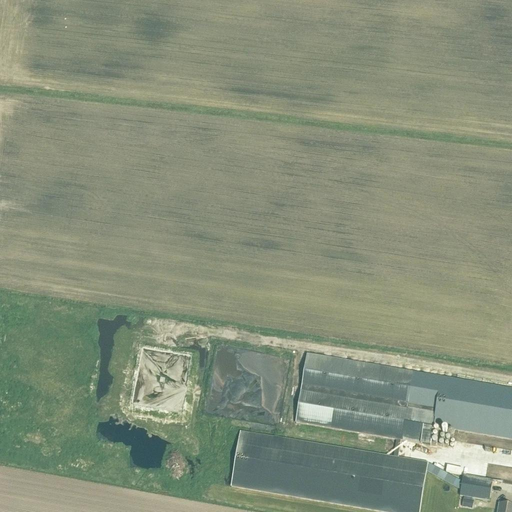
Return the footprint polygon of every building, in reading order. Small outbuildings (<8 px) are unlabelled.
[(441,411),(444,396),(419,390),(415,404),(441,411)] [(511,439),(511,414),(447,403),(443,421),(453,423),(452,428),(511,439)] [(427,445),(430,427),(413,424),(410,442),(427,445)] [(431,427),(428,445),(438,446),(441,429),(431,427)] [(497,489),(498,482),(471,476),(467,497),(496,503),(499,489),(497,489)] [(394,511),(428,511),(430,489),(398,487),(398,493),(396,493),(394,511)] [(464,501),(462,509),(473,510),(474,503),(464,501)]
